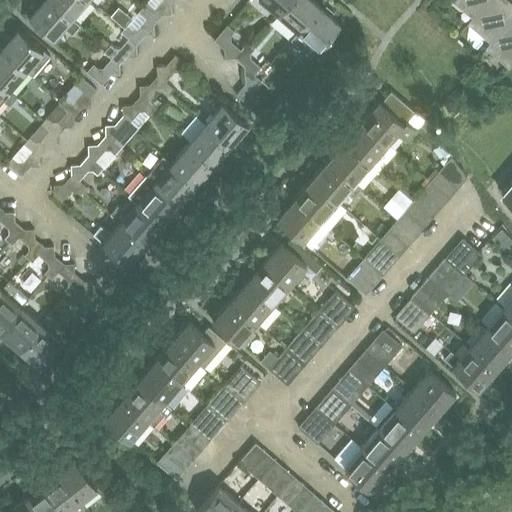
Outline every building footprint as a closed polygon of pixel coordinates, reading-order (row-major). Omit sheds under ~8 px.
[(79,23),(70,16),(51,0),(40,0),(39,2),(36,0),(34,0),(28,8),(31,11),(28,14),(53,36),(62,26),(71,33),(79,23)] [(51,0),(70,16),(83,0),(51,0)] [(159,0),(154,6),(162,14),(171,13),(171,3),(166,0),(159,0)] [(263,0),(278,13),(289,0),(263,0)] [(289,0),(278,13),(298,30),(320,5),(313,0),(289,0)] [(467,23),(486,0),(452,0),(463,9),(466,5),(475,13),(467,22),(467,23)] [(484,47),(485,48),(511,15),(511,3),(508,0),(506,3),(501,0),(486,0),(467,23),(481,34),(484,30),(493,38),(484,47)] [(298,30),(291,38),(311,55),(318,47),(340,22),(332,15),(334,12),(326,4),(323,8),(320,5),(298,30)] [(511,16),(511,15),(485,48),(498,59),(502,55),(511,63),(511,62),(511,18),(511,16)] [(154,33),(153,23),(145,16),(136,26),(144,33),(154,33)] [(7,32),(0,40),(0,41),(3,44),(0,47),(25,68),(31,74),(49,54),(42,48),(17,27),(10,35),(7,32)] [(137,52),(136,43),(128,36),(119,46),(127,53),(137,52)] [(230,40),(224,48),(224,57),(234,56),(240,49),(230,40)] [(119,63),(127,53),(119,46),(115,46),(110,42),(106,46),(104,49),(111,55),(119,63)] [(8,88),(25,68),(0,47),(0,46),(0,81),(16,96),(16,95),(8,88)] [(120,72),(119,63),(111,55),(102,66),(110,73),(120,72)] [(244,65),(244,74),(254,73),(260,66),(251,58),(244,65)] [(156,65),(157,74),(165,81),(173,70),(166,64),(156,65)] [(244,74),(245,84),(252,90),(261,80),(254,73),(244,74)] [(0,96),(0,97),(9,104),(16,96),(0,81),(0,96)] [(139,85),(140,94),(148,100),(156,91),(148,84),(139,85)] [(378,100),(360,120),(386,142),(397,130),(406,138),(415,128),(406,120),(414,110),(390,89),(380,101),(378,100)] [(90,96),(82,90),(74,99),(81,106),(90,105),(90,96)] [(223,101),(205,121),(230,143),(236,135),(240,138),(248,129),(244,126),(247,123),(223,101)] [(122,104),(123,114),(130,120),(139,110),(131,103),(122,104)] [(73,125),(73,116),(65,109),(57,119),(64,126),(73,125)] [(369,162),(386,142),(360,120),(344,139),(369,162)] [(230,143),(205,121),(188,141),(212,162),(219,155),(223,158),(230,149),(227,146),(230,143)] [(105,124),(105,133),(113,140),(121,130),(114,123),(105,124)] [(39,139),(47,146),(56,145),(55,136),(48,129),(39,139)] [(353,181),(369,162),(344,139),(327,159),(353,181)] [(188,141),(171,161),(195,182),(202,174),(206,177),(213,169),(209,166),(212,162),(188,141)] [(88,144),(88,153),(96,160),(104,149),(97,143),(88,144)] [(432,150),(442,163),(451,156),(442,143),(432,150)] [(39,165),(38,155),(31,149),(22,159),(30,165),(39,165)] [(153,181),(178,202),(185,194),(188,197),(196,189),(192,186),(195,182),(171,161),(162,153),(144,174),(153,181)] [(327,159),(310,178),(336,200),(353,181),(327,159)] [(70,164),(71,173),(78,179),(87,169),(80,163),(70,164)] [(448,196),(457,186),(438,170),(429,180),(448,196)] [(178,202),(153,181),(144,174),(144,173),(126,193),(131,197),(160,222),(167,214),(171,217),(179,209),(175,205),(178,202)] [(336,200),(310,178),(293,197),(319,220),(336,200)] [(511,179),(501,192),(511,200),(511,179)] [(70,189),(62,183),(53,184),(54,193),(61,199),(70,189)] [(432,216),(440,206),(421,189),(412,199),(432,216)] [(109,213),(119,221),(143,242),(150,234),(154,237),(161,229),(158,225),(160,222),(131,197),(121,209),(117,205),(109,213)] [(293,197),(276,217),(302,239),(319,220),(293,197)] [(396,218),(415,235),(423,225),(404,209),(396,218)] [(13,210),(4,211),(0,215),(0,220),(8,227),(14,220),(13,210)] [(119,221),(109,232),(99,224),(92,233),(102,241),(126,262),(133,253),(137,257),(144,248),(140,245),(143,242),(119,221)] [(27,244),(34,237),(33,228),(24,228),(17,235),(27,244)] [(398,254),(406,245),(387,228),(379,238),(398,254)] [(461,237),(452,247),(472,263),(480,253),(461,237)] [(279,241),(263,260),(288,283),(305,264),(279,241)] [(53,245),(44,246),(37,253),(47,262),(54,254),(53,245)] [(362,257),(381,274),(390,264),(371,247),(362,257)] [(463,273),(444,257),(435,266),(454,283),(463,273)] [(271,303),(288,283),(263,260),(246,280),(271,303)] [(73,262),(64,263),(57,270),(67,279),(74,272),(73,262)] [(345,277),(364,293),(373,283),(354,267),(345,277)] [(427,276),(418,285),(438,302),(446,293),(427,276)] [(0,328),(21,305),(28,297),(8,279),(1,288),(0,288),(0,328)] [(92,280),(84,280),(77,288),(87,296),(93,289),(92,280)] [(229,299),(255,322),(271,303),(246,280),(229,299)] [(429,312),(410,295),(402,305),(421,321),(429,312)] [(511,295),(503,306),(511,314),(511,295)] [(229,299),(212,319),(238,341),(239,340),(243,344),(255,331),(250,327),(255,322),(229,299)] [(337,325),(345,316),(325,299),(317,309),(337,325)] [(41,322),(21,305),(0,328),(0,330),(7,337),(4,340),(12,347),(15,344),(19,347),(41,322)] [(511,348),(511,347),(511,314),(503,306),(486,326),(511,348)] [(48,314),(41,322),(19,347),(27,354),(24,357),(32,365),(35,361),(39,365),(61,340),(49,330),(56,321),(48,314)] [(171,338),(197,360),(203,366),(226,340),(208,324),(202,331),(188,319),(171,338)] [(301,328),(320,345),(328,335),(309,319),(301,328)] [(495,367),(511,348),(486,326),(469,345),(495,367)] [(400,345),(381,328),(373,338),(392,355),(400,345)] [(171,338),(154,357),(180,380),(197,360),(171,338)] [(284,348),(303,364),(312,355),(292,338),(284,348)] [(469,345),(458,357),(450,350),(442,357),(477,388),(495,367),(469,345)] [(364,348),(356,358),(375,375),(383,365),(364,348)] [(138,377),(163,399),(180,380),(154,357),(138,377)] [(267,367),(269,369),(286,384),(295,374),(275,357),(267,367)] [(347,367),(339,377),(358,394),(366,384),(347,367)] [(428,368),(411,388),(437,411),(454,391),(428,368)] [(223,384),(242,400),(251,390),(232,374),(223,384)] [(138,377),(121,396),(146,418),(153,425),(164,413),(166,415),(172,407),(163,399),(138,377)] [(330,387),(322,396),(341,413),(350,403),(330,387)] [(420,430),(437,411),(411,388),(394,407),(420,430)] [(206,403),(225,420),(233,410),(215,393),(206,403)] [(129,438),(146,418),(121,396),(103,416),(129,438)] [(314,406),(305,416),(324,433),(333,423),(314,406)] [(403,449),(420,430),(394,407),(377,427),(403,449)] [(208,439),(217,429),(198,412),(190,422),(208,439)] [(387,469),(403,449),(377,427),(361,446),(387,469)] [(173,442),(192,458),(200,448),(181,432),(173,442)] [(343,466),(369,489),(387,469),(361,446),(343,466)] [(275,458),(265,450),(248,469),(258,478),(275,458)] [(156,461),(174,478),(183,468),(164,451),(156,461)] [(68,461),(58,469),(81,499),(96,487),(73,457),(72,458),(71,456),(66,460),(68,461)] [(294,475),(284,467),(268,486),(277,494),(294,475)] [(65,511),(81,499),(58,469),(57,470),(56,468),(51,472),(52,474),(42,481),(65,511)] [(40,511),(64,511),(65,511),(42,481),(41,482),(40,480),(35,484),(37,486),(26,493),(40,511)] [(218,484),(195,510),(197,511),(227,511),(237,501),(218,484)] [(314,492),(304,484),(287,503),(297,511),(314,492)] [(40,511),(26,493),(26,494),(25,492),(20,496),(21,498),(11,506),(15,511),(40,511)] [(249,511),(237,501),(227,511),(249,511)] [(330,511),(333,509),(323,501),(313,511),(330,511)]
